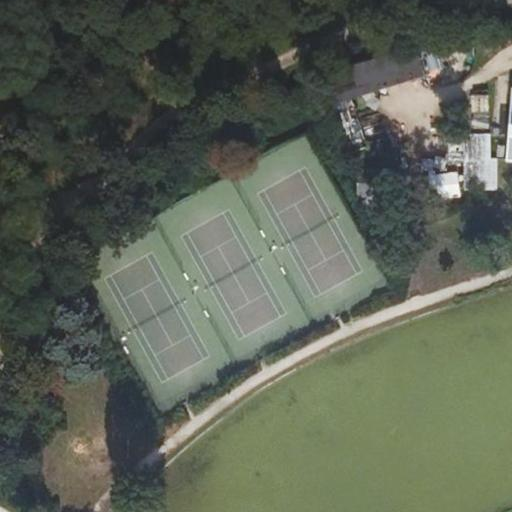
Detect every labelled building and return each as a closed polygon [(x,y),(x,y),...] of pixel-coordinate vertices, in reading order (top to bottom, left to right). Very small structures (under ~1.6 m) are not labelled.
[(423,69),(417,46),(413,47),(387,53),(364,60),(370,84),(423,69)] [(370,84),(364,60),(345,66),(324,75),(330,96),(370,84)] [(342,153),(365,147),(351,97),(328,104),(342,153)] [(463,191),(494,190),(493,133),(463,133),(463,147),(463,191)] [(458,172),(428,176),(431,201),(461,198),(458,172)] [(360,175),(360,196),(400,195),(399,174),(360,175)]
